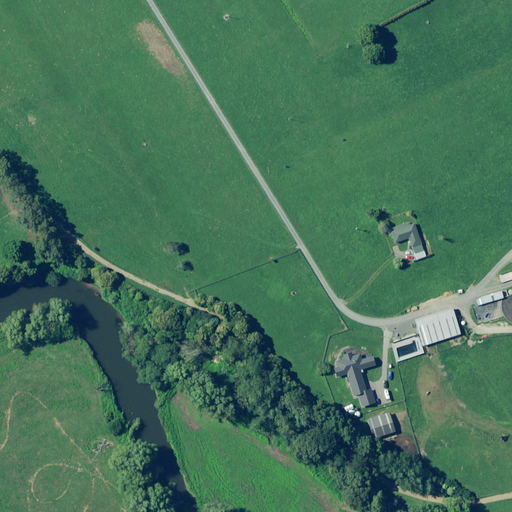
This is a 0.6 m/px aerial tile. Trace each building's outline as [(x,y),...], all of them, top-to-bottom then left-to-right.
[(425,257),(413,221),(389,229),(394,243),(408,239),(416,260),(425,257)] [(506,297),(504,290),(490,295),(492,302),(506,297)] [(491,301),(489,296),(476,300),(478,306),(491,301)] [(460,334),(452,309),(414,321),(422,346),(460,334)] [(359,360),(358,354),(350,356),(349,354),(342,356),(343,359),(335,361),(336,367),(333,368),(336,378),(346,375),(353,397),(357,396),(361,408),(375,404),(371,389),(365,391),(359,370),(371,367),(376,365),(373,356),(359,360)] [(350,403),(343,407),(346,413),(354,409),(350,403)] [(423,419),(421,411),(414,413),(415,421),(423,419)] [(396,432),(390,412),(366,419),(372,439),(396,432)]
